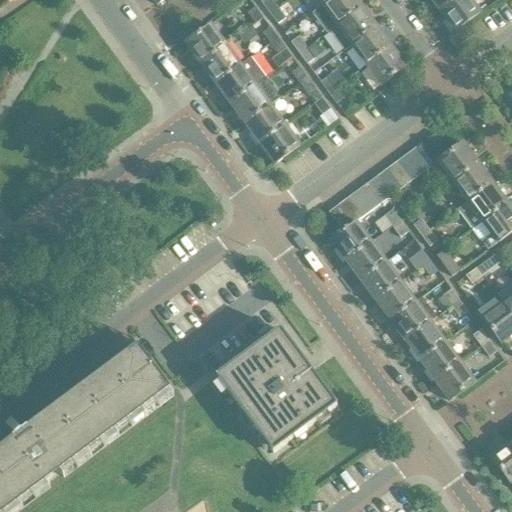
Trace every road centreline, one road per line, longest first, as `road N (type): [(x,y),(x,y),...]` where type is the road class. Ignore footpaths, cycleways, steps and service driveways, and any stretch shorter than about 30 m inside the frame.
road 1 (residential): [(0,413),(267,223)]
road 2 (tertiary): [(433,444),(267,223)]
road 3 (tertiary): [(0,271),(191,122)]
road 4 (residential): [(267,223),(455,83)]
road 5 (residential): [(191,122),(105,0)]
road 6 (tertiary): [(267,223),(191,122)]
